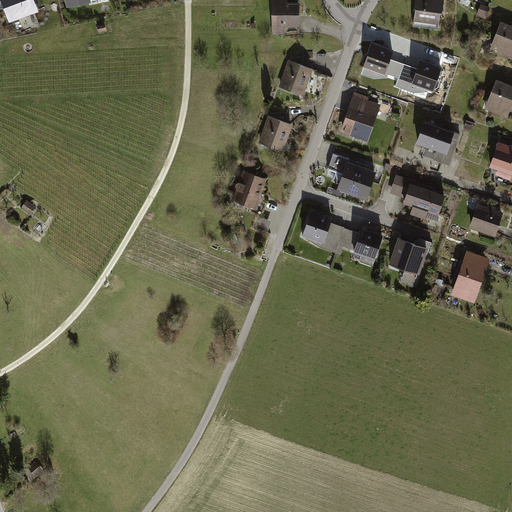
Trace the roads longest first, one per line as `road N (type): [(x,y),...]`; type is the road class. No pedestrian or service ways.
road 1 (track): [(0,375),(82,308),(158,181),(184,108),(188,0)]
road 2 (track): [(277,250),(225,381),(143,511)]
road 3 (residential): [(360,21),(277,250)]
